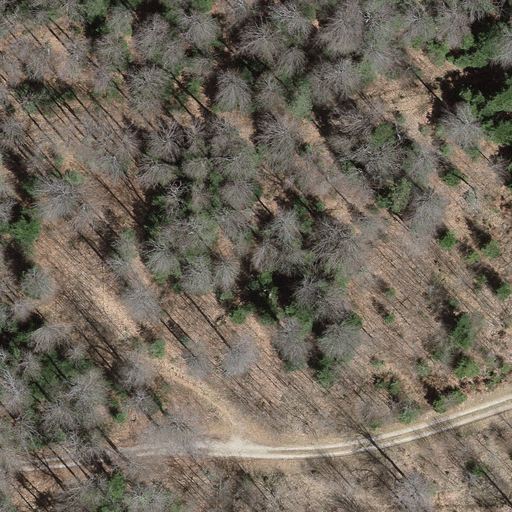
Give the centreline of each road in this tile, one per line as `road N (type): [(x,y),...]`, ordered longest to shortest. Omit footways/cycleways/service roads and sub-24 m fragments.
road 1 (track): [(0,465),(198,447),(319,451),(416,432),(511,400)]
road 2 (track): [(511,79),(208,125),(0,115)]
